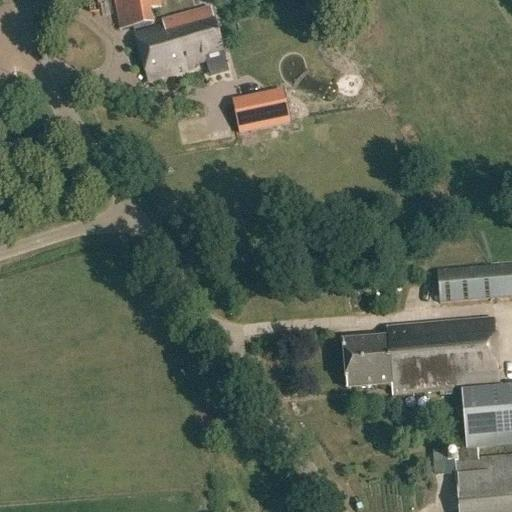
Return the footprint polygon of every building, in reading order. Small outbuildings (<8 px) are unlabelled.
[(158,0),(112,0),(119,33),(154,26),(151,12),(161,10),(158,0)] [(164,28),(134,36),(146,81),(193,69),(192,65),(204,62),(203,56),(209,78),(229,73),(211,10),(163,22),(164,28)] [(208,108),(223,108),(224,82),(208,82),(208,108)] [(270,94),(232,101),(238,136),(290,126),(288,113),(274,116),(270,94)] [(409,291),(410,306),(433,304),(432,290),(409,291)] [(347,366),(498,353),(495,319),(388,329),(389,338),(344,342),(347,366)] [(396,386),(397,395),(501,386),(498,353),(347,366),(349,390),(396,386)] [(511,386),(461,391),(465,450),(511,446),(511,386)] [(511,511),(511,458),(490,461),(454,463),(458,511),(511,511)]
